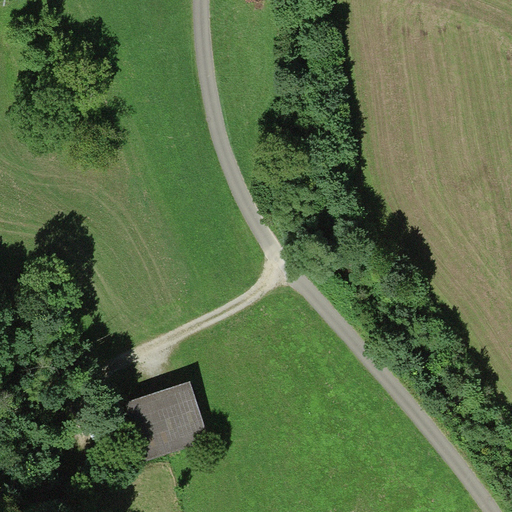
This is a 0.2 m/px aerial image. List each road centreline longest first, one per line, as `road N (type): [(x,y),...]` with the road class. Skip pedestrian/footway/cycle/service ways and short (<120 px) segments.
road 1 (residential): [(197,0),(203,76),(229,177),(282,267),(380,373),(488,511)]
road 2 (track): [(72,451),(78,404),(93,379),(136,349),(223,313),(282,267)]
